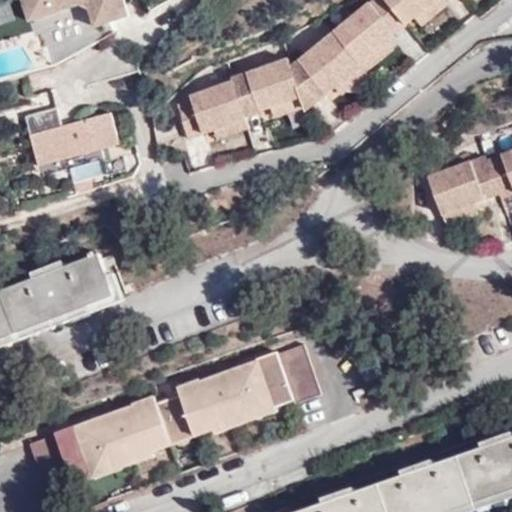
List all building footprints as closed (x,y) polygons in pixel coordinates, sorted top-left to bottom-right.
[(20,0),(25,13),(61,0),(79,0),(81,4),(90,10),(99,6),(105,24),(130,16),(124,0),(20,0)] [(28,22),(81,4),(79,0),(61,0),(25,13),(28,22)] [(399,17),(385,0),(372,0),(333,32),(359,63),(385,42),(379,35),(387,28),(393,35),(405,24),(399,17)] [(385,0),(399,17),(408,11),(413,18),(435,0),(385,0)] [(442,0),(435,0),(413,18),(420,26),(446,4),(442,0)] [(96,27),(105,24),(99,6),(90,10),(96,27)] [(408,11),(399,17),(405,24),(413,18),(408,11)] [(387,28),(379,35),(385,42),(393,35),(387,28)] [(359,63),(333,32),(292,66),(302,96),(306,106),(306,109),(327,94),(321,87),(329,81),(334,88),(360,66),(359,63)] [(385,42),(359,63),(360,66),(365,71),(392,49),(385,42)] [(234,80),(245,115),(261,110),(258,101),(268,98),(271,107),(272,106),(302,96),(292,66),(290,58),(233,77),(234,80)] [(360,66),(334,88),(339,94),(365,72),(365,71),(360,66)] [(234,80),(191,94),(192,98),(178,104),(189,137),(205,131),(202,123),(211,120),(214,128),(246,118),(245,115),(234,80)] [(321,87),(327,94),(334,88),(329,81),(321,87)] [(302,96),(272,106),(275,117),(306,106),(302,96)] [(258,101),(261,110),(271,107),(268,98),(258,101)] [(113,115),(31,137),(40,172),(122,150),(113,115)] [(246,118),(214,128),(218,138),(249,127),(246,118)] [(211,120),(202,123),(205,131),(214,128),(211,120)] [(511,149),(486,159),(499,192),(500,196),(511,191),(511,149)] [(484,154),(428,176),(442,213),(474,201),(471,193),(480,190),(483,197),(499,192),(486,159),(484,154)] [(70,169),(74,183),(108,175),(105,161),(70,169)] [(480,190),(471,193),(474,201),(483,197),(480,190)] [(474,201),(442,213),(446,224),(478,211),(474,201)] [(0,343),(64,319),(117,299),(101,257),(69,270),(66,262),(35,274),(37,281),(0,294),(0,343)] [(132,405),(111,413),(118,431),(108,434),(100,437),(93,419),(73,426),(75,432),(56,439),(54,433),(30,442),(48,492),(73,483),(72,479),(91,472),(92,476),(155,453),(153,449),(212,428),(214,431),(276,408),(275,405),(293,398),(295,401),(321,392),(302,342),(277,351),(279,357),(261,363),(259,358),(239,366),(245,384),(236,387),(227,390),(220,372),(200,380),(202,385),(181,393),(155,403),(134,410),(132,405)] [(373,346),(355,352),(366,382),(383,376),(373,346)] [(277,349),(258,356),(259,358),(261,363),(279,357),(277,351),(277,349)] [(199,378),(178,386),(181,393),(202,385),(200,380),(199,378)] [(152,395),(131,403),(132,405),(134,410),(155,403),(152,395)] [(72,425),(53,431),(54,433),(56,439),(75,432),(72,425)] [(511,442),(311,511),(464,511),(508,497),(510,504),(511,503),(511,442)]
